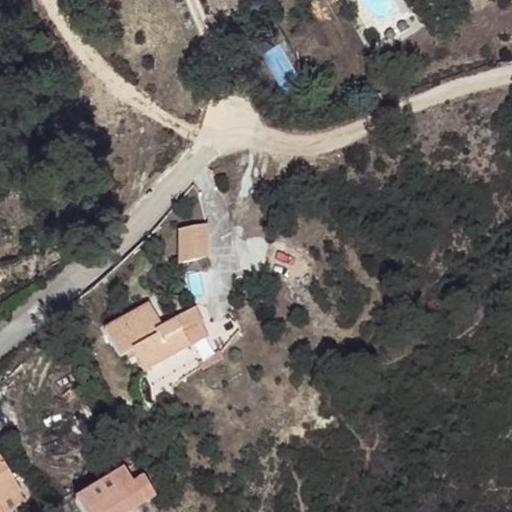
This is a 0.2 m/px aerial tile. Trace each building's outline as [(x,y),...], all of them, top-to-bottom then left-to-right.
[(305,56),(297,61),(301,68),(309,64),(305,56)] [(200,221),(174,230),(176,261),(201,253),(200,221)] [(147,301),(102,325),(117,353),(133,345),(135,350),(132,352),(141,367),(186,342),(180,330),(177,325),(172,315),(159,322),(147,301)] [(172,315),(177,325),(197,315),(191,304),(172,315)] [(199,320),(180,330),(186,342),(205,331),(199,320)] [(1,511),(0,510),(0,502),(21,490),(0,454),(0,511),(1,511)] [(122,468),(73,499),(81,511),(128,511),(152,497),(141,478),(132,483),(122,468)] [(5,511),(27,500),(21,490),(0,502),(0,510),(1,511),(5,511)]
